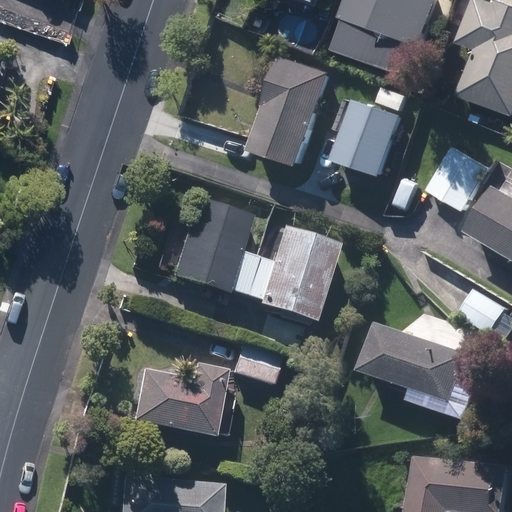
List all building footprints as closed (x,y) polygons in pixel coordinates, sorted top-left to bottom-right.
[(375,0),(353,0),(337,50),(404,71),(411,47),(365,33),(375,0)] [(432,0),(390,0),(384,26),(422,36),(432,0)] [(498,0),(497,3),(488,0),(475,0),(460,43),(478,49),(461,98),(511,116),(511,3),(501,0),(498,0)] [(327,72),(282,60),(257,147),(302,159),(327,72)] [(415,92),(386,81),(377,104),(406,116),(415,92)] [(251,139),(217,128),(210,148),(244,159),(251,139)] [(492,166),(457,146),(434,188),(468,208),(492,166)] [(511,184),(505,180),(474,229),(511,251),(511,184)] [(245,216),(200,199),(172,272),(218,289),(245,216)] [(331,252),(283,234),(259,302),(307,319),(331,252)] [(269,260),(239,250),(226,286),(255,297),(269,260)] [(511,306),(480,288),(469,311),(486,319),(494,312),(507,317),(511,306)] [(463,347),(381,320),(365,366),(447,394),(463,347)] [(280,360),(240,348),(233,375),(272,386),(280,360)] [(134,418),(212,433),(223,369),(197,365),(194,378),(143,368),(134,418)] [(508,466),(417,458),(412,511),(452,511),(453,504),(505,509),(508,466)] [(212,511),(215,486),(124,479),(121,511),(212,511)]
